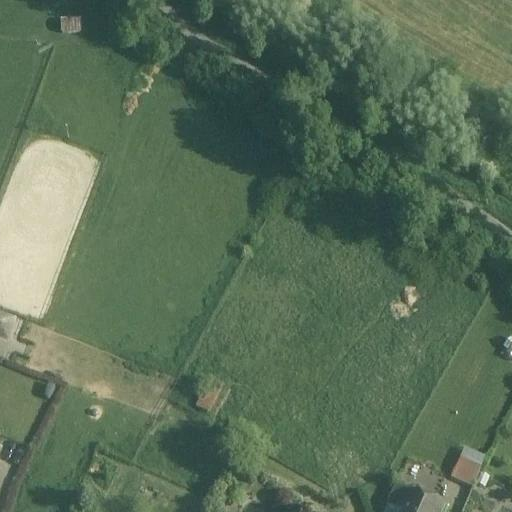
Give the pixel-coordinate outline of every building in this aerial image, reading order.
[(0,346),(8,349),(15,323),(0,319),(0,346)] [(224,394),(210,386),(196,413),(210,421),(224,394)] [(481,474),(459,463),(450,482),(472,493),(481,474)] [(239,497),(228,490),(221,501),(232,508),(239,497)] [(404,511),(410,499),(395,493),(386,511),(404,511)] [(442,511),(410,499),(404,511),(442,511)]
